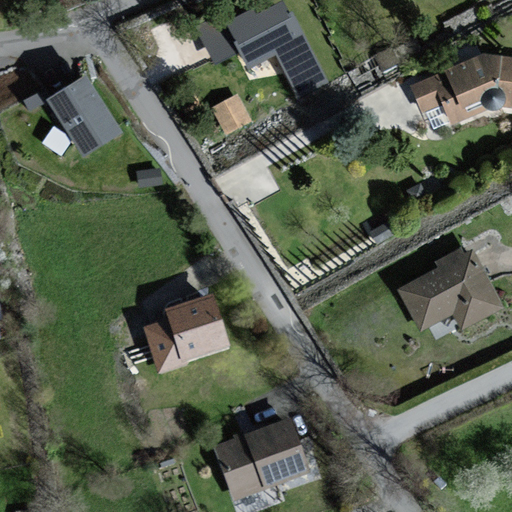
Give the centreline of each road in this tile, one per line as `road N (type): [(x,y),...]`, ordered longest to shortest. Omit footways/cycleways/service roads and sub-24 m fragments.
road 1 (residential): [(366,444),(88,16)]
road 2 (residential): [(366,444),(511,374)]
